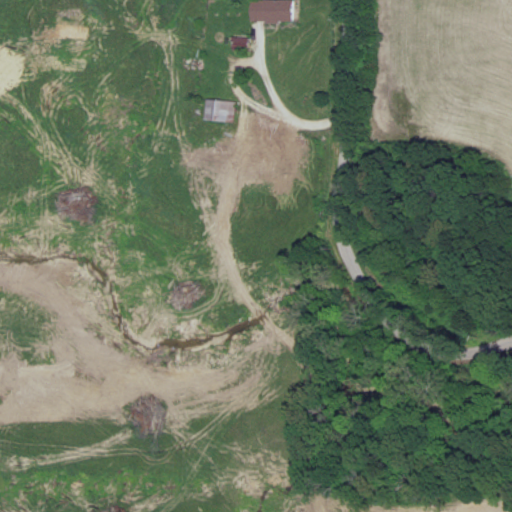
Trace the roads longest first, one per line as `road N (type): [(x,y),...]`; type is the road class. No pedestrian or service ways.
road 1 (residential): [(366,291),(335,227),(347,114),(346,0)]
road 2 (residential): [(511,337),(440,351),(394,328),(366,291)]
